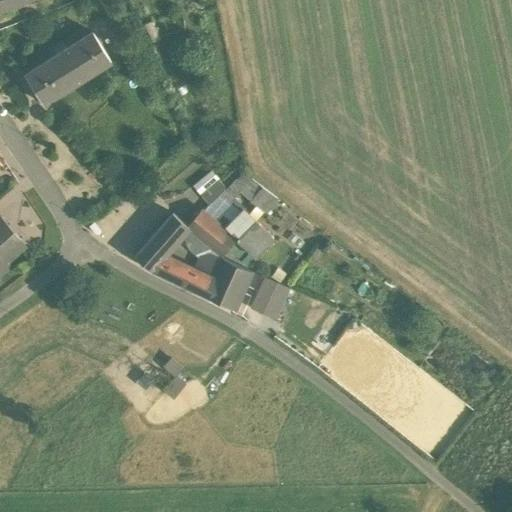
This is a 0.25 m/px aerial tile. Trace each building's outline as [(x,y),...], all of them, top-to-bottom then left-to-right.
[(0,0),(0,6),(9,3),(11,8),(33,0),(0,0)] [(57,55),(25,75),(43,104),(111,62),(93,33),(67,49),(66,48),(56,55),(57,55)] [(227,188),(221,194),(229,203),(235,197),(253,178),(244,172),(227,188)] [(220,179),(202,194),(210,204),(221,194),(227,188),(220,179)] [(278,197),(263,186),(254,198),(267,209),(278,197)] [(235,197),(229,203),(221,194),(210,204),(204,210),(217,222),(224,214),(233,221),(245,209),(235,197)] [(202,210),(188,227),(209,245),(222,256),(237,239),(251,252),(271,233),(245,209),(233,221),(224,214),(217,222),(204,210),(203,211),(202,210)] [(189,226),(173,212),(159,228),(174,242),(183,233),(188,227),(189,226)] [(0,216),(0,274),(12,264),(8,260),(26,244),(1,215),(0,216)] [(188,227),(183,233),(200,257),(193,269),(211,278),(221,256),(222,256),(209,245),(188,227)] [(159,228),(135,255),(150,268),(167,277),(175,260),(168,257),(168,256),(164,254),(174,242),(159,228)] [(175,260),(167,277),(194,290),(235,308),(252,270),(222,256),(221,256),(211,278),(193,269),(175,260)] [(266,277),(253,306),(264,311),(277,281),(266,277)]
